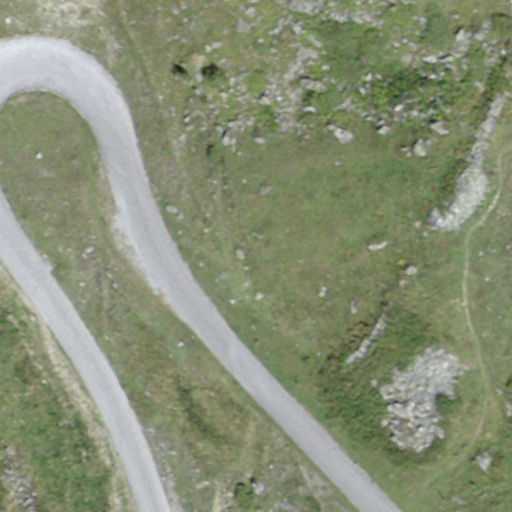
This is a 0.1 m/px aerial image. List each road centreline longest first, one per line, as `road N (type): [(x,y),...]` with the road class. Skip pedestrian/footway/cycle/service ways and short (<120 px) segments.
road 1 (unclassified): [(0,71),(40,62),(87,81),(175,275),(245,368),(380,511)]
road 2 (unclassified): [(154,511),(107,390),(0,227)]
